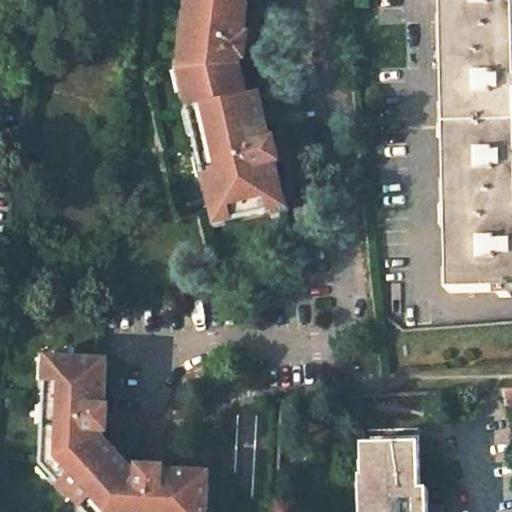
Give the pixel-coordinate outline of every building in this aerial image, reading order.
[(195,0),(194,15),(199,22),(198,32),(193,32),(190,57),(193,57),(224,62),(241,63),(242,51),(244,35),(247,0),(195,0)] [(511,0),(443,0),(450,293),(500,291),(500,297),(511,297),(511,291),(511,0)] [(280,194),(257,88),(246,89),(241,63),(224,62),(193,57),(192,64),(197,84),(192,85),(195,101),(205,99),(208,111),(201,124),(207,148),(214,152),(217,166),(211,167),(218,197),(224,195),(228,214),(266,206),(265,198),(280,194)] [(280,194),(265,198),(266,206),(282,202),(280,194)] [(228,214),(224,195),(218,197),(222,216),(228,214)] [(80,488),(90,499),(86,502),(94,511),(211,511),(214,470),(170,463),(142,460),(131,467),(119,452),(105,436),(110,432),(113,409),(109,355),(48,353),(48,375),(48,378),(47,403),(47,413),(47,420),(46,423),(45,453),(48,462),(57,471),(68,483),(72,479),(80,488)] [(506,411),(511,410),(511,387),(502,389),(506,411)] [(362,444),(364,511),(443,511),(443,504),(428,505),(429,489),(421,489),(420,443),(418,443),(365,444),(362,444)]
